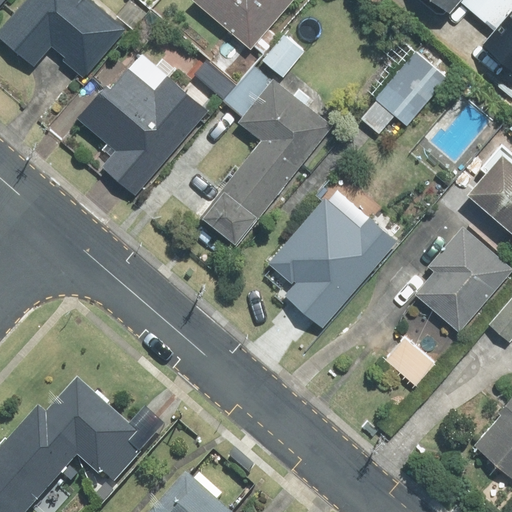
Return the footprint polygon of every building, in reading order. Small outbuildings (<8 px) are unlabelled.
[(59,51),(84,75),(133,25),(106,0),(28,0),(0,30),(42,69),(59,51)] [(201,0),(254,49),(299,0),(201,0)] [(511,0),(458,0),(467,7),(472,0),(481,0),(495,11),(483,25),(511,49),(511,0)] [(308,47),(286,30),(264,56),(285,74),(308,47)] [(225,99),(261,56),(241,38),(217,65),(211,60),(198,75),(225,99)] [(420,42),(369,113),(379,129),(391,113),(417,131),(461,71),(420,42)] [(105,165),(140,194),(213,106),(170,71),(154,90),(123,65),(81,116),(120,147),(105,165)] [(203,208),(240,238),(336,122),(274,70),(238,113),(264,134),(203,208)] [(468,183),(511,220),(511,151),(502,143),(468,183)] [(289,288),(324,321),(405,232),(374,204),(356,223),(324,194),(272,251),(300,276),(289,288)] [(412,280),(463,325),(511,269),(511,261),(465,220),(412,280)] [(511,339),(511,295),(490,320),(511,340),(511,339)] [(437,360),(407,334),(389,355),(418,381),(437,360)] [(0,446),(0,511),(31,511),(82,459),(112,488),(147,451),(132,437),(139,429),(84,378),(51,414),(40,404),(0,446)] [(511,401),(476,442),(511,472),(511,401)] [(240,511),(191,468),(152,511),(240,511)]
